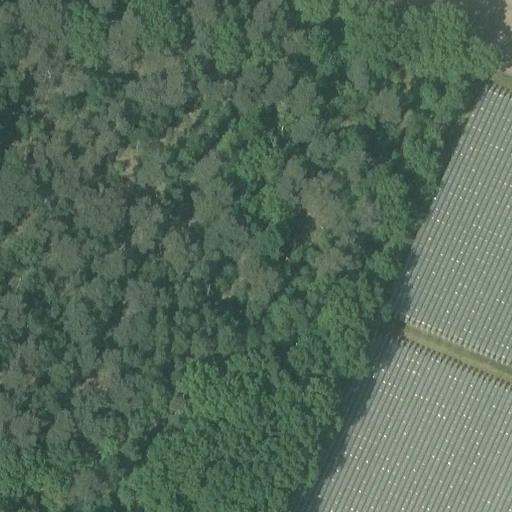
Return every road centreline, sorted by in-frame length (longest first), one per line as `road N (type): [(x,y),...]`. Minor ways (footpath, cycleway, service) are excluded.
road 1 (track): [(358,4),(379,134),(375,198),(343,302),(117,329),(0,356)]
road 2 (track): [(511,384),(379,328),(343,302)]
